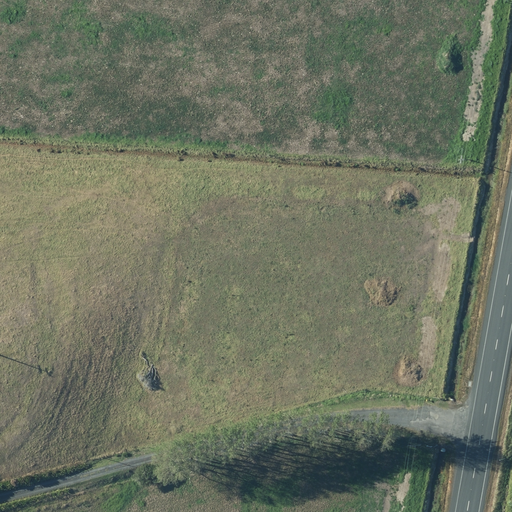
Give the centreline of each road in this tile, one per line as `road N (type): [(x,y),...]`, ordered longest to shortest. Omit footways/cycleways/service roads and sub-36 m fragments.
road 1 (track): [(0,485),(326,418),(482,430)]
road 2 (primary): [(468,511),(511,262)]
